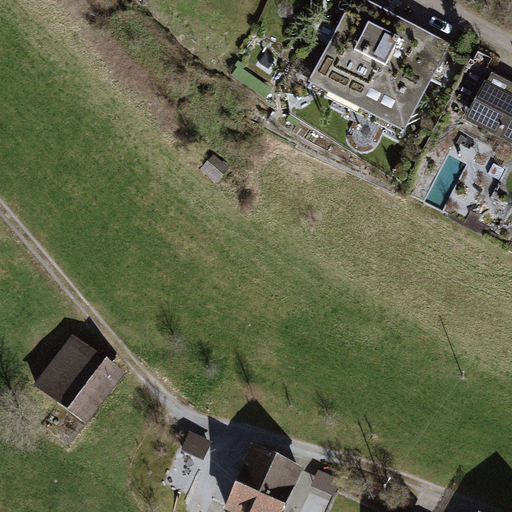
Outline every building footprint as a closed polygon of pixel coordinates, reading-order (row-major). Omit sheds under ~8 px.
[(450,46),(361,0),(352,0),(309,84),(405,133),(450,46)] [(511,83),(493,74),(488,83),(485,82),(465,121),(511,145),(511,83)] [(228,171),(211,157),(199,171),(216,185),(228,171)] [(122,370),(74,334),(38,384),(86,419),(122,370)] [(207,442),(187,432),(179,448),(199,459),(207,442)] [(277,511),(298,468),(248,445),(219,508),(228,511),(277,511)] [(337,479),(314,469),(309,483),(331,492),(337,479)]
